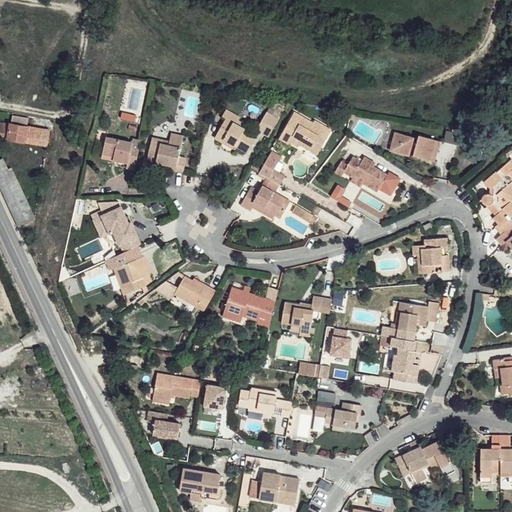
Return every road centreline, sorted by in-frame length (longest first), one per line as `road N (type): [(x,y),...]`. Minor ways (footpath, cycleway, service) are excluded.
road 1 (residential): [(225,240),(233,257),(308,256),(385,233),(462,196),(476,230),(477,270),(439,421)]
road 2 (primary): [(0,215),(144,511)]
road 3 (residential): [(327,511),(361,463),(439,421)]
road 4 (unknown): [(361,463),(221,443)]
